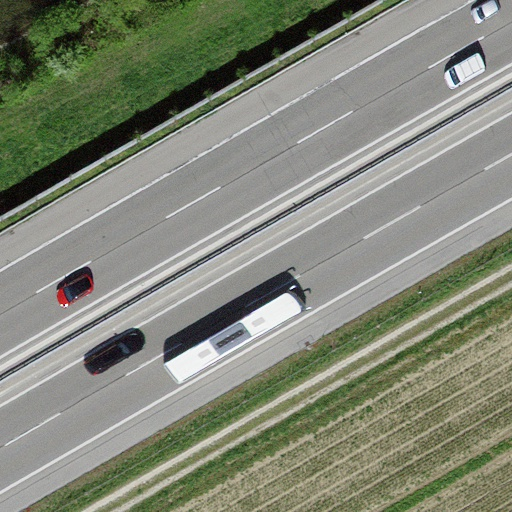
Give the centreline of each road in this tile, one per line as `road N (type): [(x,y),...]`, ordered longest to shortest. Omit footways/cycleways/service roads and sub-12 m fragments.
road 1 (motorway): [(511,20),(0,313)]
road 2 (motorway): [(0,447),(511,154)]
road 3 (track): [(105,511),(511,275)]
